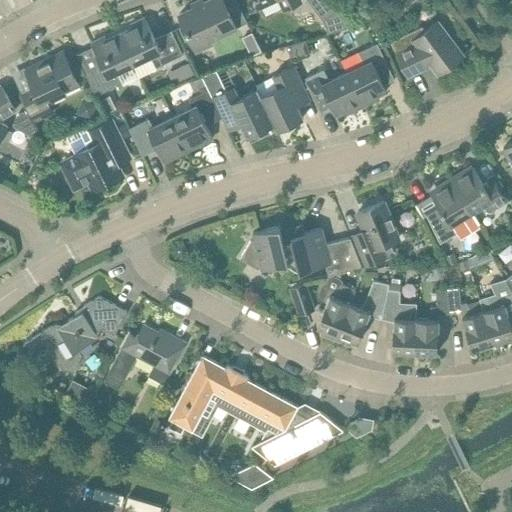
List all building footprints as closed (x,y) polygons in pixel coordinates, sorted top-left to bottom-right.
[(237,28),(229,13),(223,0),(210,0),(179,15),(193,44),(208,37),(209,41),(237,28)] [(349,26),(337,10),(329,0),(307,0),(323,21),(328,33),(349,26)] [(133,27),(120,33),(134,64),(148,58),(151,66),(156,67),(183,54),(172,31),(155,39),(145,17),(131,24),(133,27)] [(419,68),(430,63),(438,74),(463,55),(438,21),(425,31),(422,26),(391,41),(408,76),(420,70),(419,68)] [(121,70),(134,64),(120,33),(107,40),(105,36),(92,42),(99,57),(82,65),(96,96),(123,83),(125,78),(121,70)] [(295,55),(310,51),(308,40),(292,44),(295,55)] [(364,64),(347,72),(363,106),(380,98),(378,95),(387,91),(377,71),(388,66),(377,43),(358,52),(364,64)] [(48,102),(79,87),(63,53),(26,70),(35,89),(24,94),(36,119),(52,111),(48,102)] [(188,62),(178,67),(184,79),(194,74),(188,62)] [(278,87),(261,96),(274,124),(273,124),(276,130),(303,117),(293,96),(306,89),(295,66),(273,76),(278,87)] [(346,114),(363,106),(347,72),(329,81),(324,69),(305,78),(316,100),(327,95),(336,115),(344,111),(346,114)] [(209,90),(219,112),(224,121),(237,115),(247,136),(273,124),(274,124),(261,96),(258,89),(239,98),(234,87),(226,91),(217,70),(202,76),(203,78),(207,86),(209,90)] [(203,78),(191,83),(195,92),(207,86),(203,78)] [(15,107),(12,102),(10,100),(1,86),(0,86),(0,138),(7,125),(0,122),(2,118),(16,109),(15,107)] [(209,118),(219,112),(209,90),(189,99),(193,107),(173,117),(188,149),(213,138),(207,125),(211,123),(209,118)] [(15,97),(10,100),(12,102),(15,107),(19,104),(15,97)] [(188,149),(173,117),(153,127),(149,118),(129,128),(131,133),(132,134),(140,151),(151,145),(153,150),(158,148),(164,161),(188,149)] [(130,158),(127,152),(121,139),(119,134),(116,128),(112,120),(95,128),(98,136),(88,140),(87,145),(88,148),(76,154),(76,155),(62,162),(75,188),(89,181),(93,190),(123,176),(117,164),(130,158)] [(127,123),(116,128),(119,134),(121,139),(132,134),(131,133),(129,128),(127,123)] [(511,142),(503,148),(511,162),(511,164),(508,167),(511,172),(511,142)] [(461,177),(453,182),(472,212),(473,212),(483,205),(487,212),(490,212),(511,200),(498,178),(486,186),(474,168),(472,170),(468,169),(462,173),(461,177)] [(443,212),(429,221),(442,242),(457,233),(460,238),(480,225),(472,212),(453,182),(445,187),(441,186),(435,190),(434,194),(431,195),(440,208),(443,212)] [(399,239),(391,220),(384,202),(357,212),(368,238),(357,243),(366,265),(386,257),(381,246),(399,239)] [(326,264),(328,275),(331,275),(363,268),(350,237),(326,243),(322,228),(305,232),(303,224),(281,230),(280,226),(253,232),(255,240),(251,241),(240,258),(257,268),(261,267),(262,269),(288,263),(289,266),(298,271),(326,264)] [(174,243),(170,251),(175,258),(184,258),(188,250),(183,242),(174,243)] [(454,253),(444,256),(447,265),(457,261),(454,253)] [(477,255),(466,259),(469,267),(470,268),(481,264),(477,255)] [(469,267),(466,259),(458,263),(461,270),(469,267)] [(320,333),(336,339),(350,303),(350,302),(355,288),(342,283),(343,280),(342,280),(341,279),(340,278),(338,276),(335,275),(334,275),(331,275),(328,275),(326,276),(324,276),(323,277),(320,280),(319,282),(318,285),(317,288),(318,290),(318,292),(319,295),(320,296),(321,297),(323,300),(327,302),(324,307),(317,326),(323,328),(320,333)] [(511,327),(508,316),(511,314),(511,290),(505,278),(490,283),(495,293),(479,298),(483,310),(493,342),(511,336),(511,327)] [(359,342),(369,316),(382,319),(388,289),(389,284),(374,280),(363,308),(350,303),(336,339),(349,345),(351,339),(359,342)] [(307,282),(290,288),(299,314),(316,309),(307,282)] [(472,349),(493,342),(483,310),(470,314),(467,302),(461,304),(459,287),(447,288),(449,314),(459,313),(472,349)] [(430,319),(416,319),(415,352),(437,353),(439,315),(449,314),(447,288),(435,289),(437,307),(430,306),(430,319)] [(400,291),(388,289),(382,319),(394,321),(392,351),(415,352),(416,319),(415,319),(416,303),(400,302),(400,291)] [(81,354),(78,350),(98,337),(95,332),(102,328),(115,334),(127,311),(99,296),(84,306),(83,311),(82,312),(76,311),(75,316),(61,325),(56,324),(24,344),(35,362),(44,364),(55,357),(62,368),(74,370),(81,354)] [(153,365),(148,376),(162,383),(185,342),(170,334),(168,337),(144,324),(137,337),(129,333),(104,381),(119,389),(131,367),(136,356),(153,365)] [(16,351),(8,363),(19,369),(26,357),(16,351)] [(203,355),(169,418),(173,420),(169,427),(182,433),(185,427),(192,431),(198,434),(208,416),(202,413),(209,401),(210,397),(267,428),(260,441),(251,446),(274,465),(343,430),(320,411),(315,414),(312,415),(300,410),(299,406),(258,385),(247,379),(249,376),(243,373),(232,367),(227,365),(225,367),(203,355)] [(73,380),(65,394),(73,398),(84,404),(92,390),(81,384),(73,380)] [(110,393),(98,392),(96,405),(109,406),(110,393)] [(255,462),(228,476),(252,488),(273,477),(255,462)]
